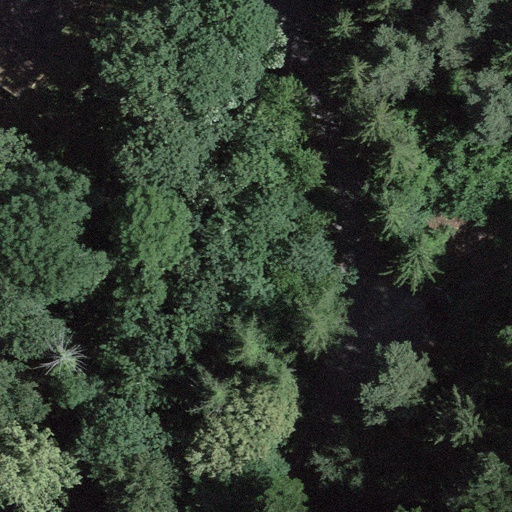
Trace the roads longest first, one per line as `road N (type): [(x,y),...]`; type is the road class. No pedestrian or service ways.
road 1 (unclassified): [(257,0),(337,409),(253,511)]
road 2 (track): [(337,409),(511,285)]
